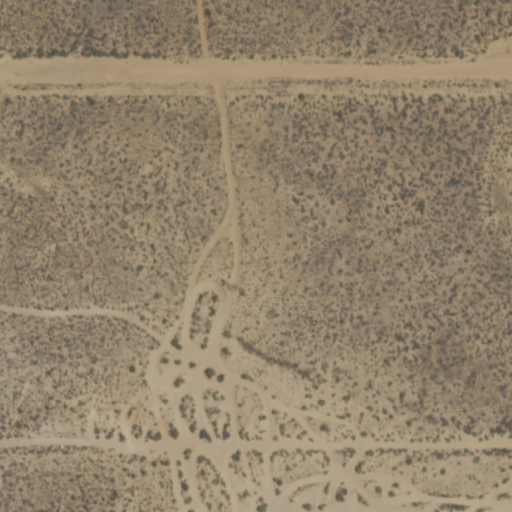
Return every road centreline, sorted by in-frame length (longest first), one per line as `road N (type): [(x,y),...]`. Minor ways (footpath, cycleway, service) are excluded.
road 1 (track): [(511,73),(0,72)]
road 2 (track): [(511,447),(0,447)]
